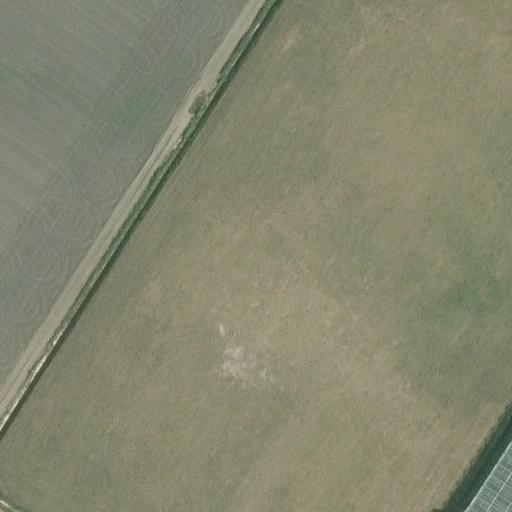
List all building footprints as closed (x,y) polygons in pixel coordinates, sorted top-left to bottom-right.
[(511,68),(496,88),(511,100),(511,68)] [(367,81),(350,85),(356,117),(373,114),(367,81)] [(511,120),(500,118),(498,128),(511,129),(511,120)] [(396,279),(408,273),(394,244),(382,250),(396,279)] [(511,511),(511,438),(463,511),(511,511)]
